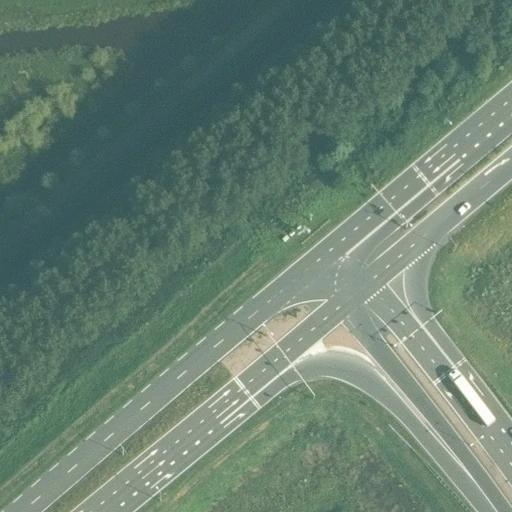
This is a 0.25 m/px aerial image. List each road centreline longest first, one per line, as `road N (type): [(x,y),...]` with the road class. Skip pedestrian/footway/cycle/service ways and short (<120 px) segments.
road 1 (primary): [(325,254),(23,511)]
road 2 (motorway): [(511,98),(325,254)]
road 3 (primary): [(511,467),(364,286)]
road 4 (primary): [(242,389),(307,369),(347,369),(445,445)]
road 5 (primary): [(92,511),(242,389)]
road 6 (motorway): [(364,286),(511,163)]
road 7 (primary): [(343,304),(432,416),(445,445)]
road 8 (primary): [(242,389),(343,304)]
